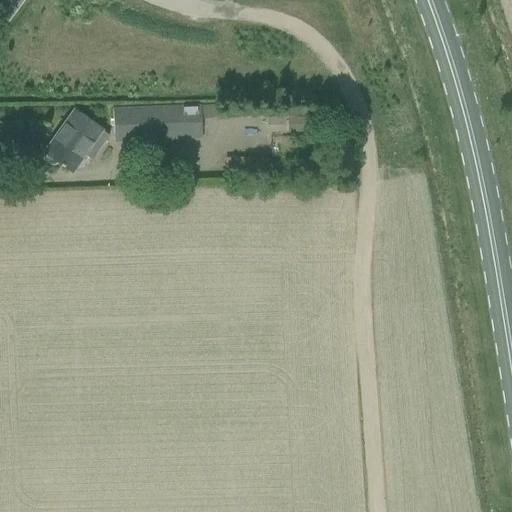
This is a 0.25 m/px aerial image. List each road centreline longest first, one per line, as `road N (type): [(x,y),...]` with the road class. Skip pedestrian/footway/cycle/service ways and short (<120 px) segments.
road 1 (track): [(163,0),(276,19),(311,37),(341,70),(371,160),(361,319),(373,511)]
road 2 (primary): [(511,369),(483,199),(427,0)]
